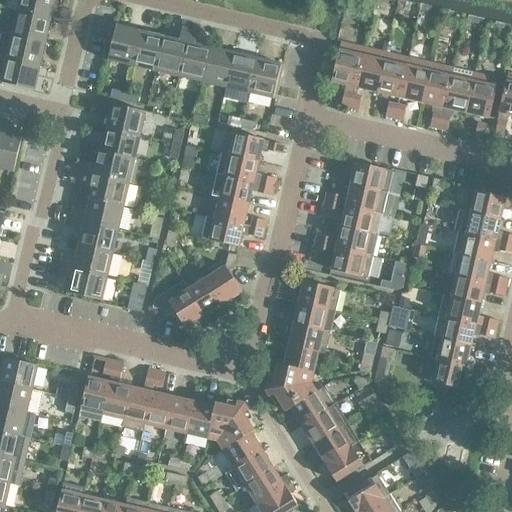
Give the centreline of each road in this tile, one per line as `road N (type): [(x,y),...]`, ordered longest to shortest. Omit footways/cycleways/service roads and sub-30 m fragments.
road 1 (residential): [(230,354),(251,341),(280,242),(302,116)]
road 2 (residential): [(302,116),(319,39),(153,0)]
road 3 (residential): [(230,354),(209,367),(175,361),(168,350),(11,317)]
road 4 (residential): [(511,176),(494,172),(478,154),(302,116)]
road 5 (residential): [(59,110),(11,317)]
road 6 (residential): [(327,511),(230,354)]
